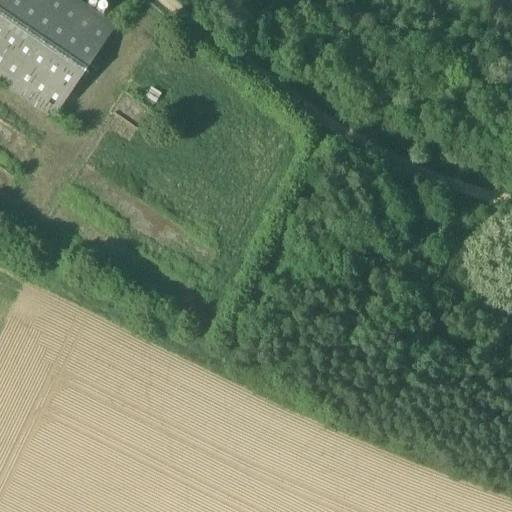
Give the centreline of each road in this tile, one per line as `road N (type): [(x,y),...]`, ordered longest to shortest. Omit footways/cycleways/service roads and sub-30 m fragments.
road 1 (track): [(219,349),(296,180),(300,140),(206,69),(163,72),(135,61),(172,3)]
road 2 (track): [(511,203),(335,130),(168,0)]
